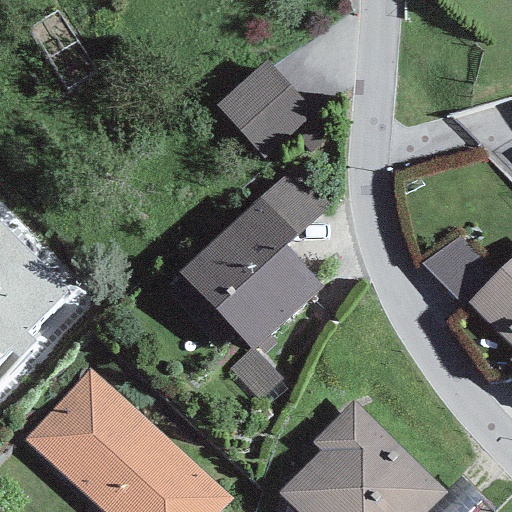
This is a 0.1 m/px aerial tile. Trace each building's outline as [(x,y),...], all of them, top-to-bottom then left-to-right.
[(306,113),(265,70),(225,107),(266,150),(306,113)] [(288,171),(258,199),(294,237),(324,210),(288,171)] [(258,199),(179,272),(252,349),(321,286),(284,246),(294,237),(258,199)] [(26,333),(68,292),(0,223),(0,379),(36,343),(26,333)] [(421,266),(462,306),(465,302),(494,275),(461,238),(421,266)] [(511,257),(494,275),(465,302),(511,346),(511,356),(509,360),(511,363),(511,257)] [(280,381),(252,349),(230,369),(258,401),(280,381)] [(218,511),(231,499),(88,370),(24,440),(103,511),(218,511)] [(428,511),(447,493),(352,401),(311,443),(319,452),(277,494),(295,511),(428,511)] [(461,480),(447,493),(428,511),(469,511),(482,500),(461,480)]
